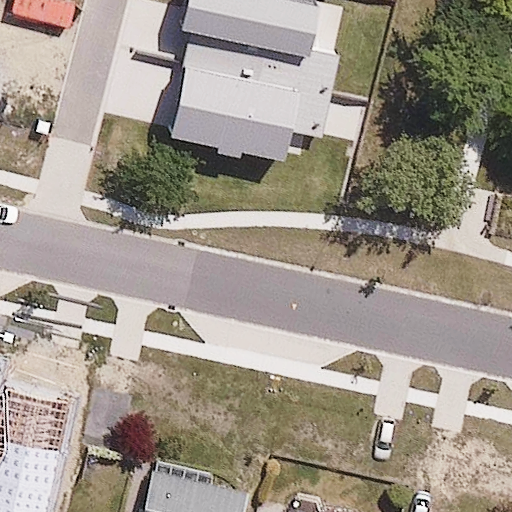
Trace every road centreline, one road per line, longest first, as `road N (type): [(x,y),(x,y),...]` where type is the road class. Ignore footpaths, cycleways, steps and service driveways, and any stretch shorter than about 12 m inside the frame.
road 1 (residential): [(511,346),(38,246)]
road 2 (residential): [(103,0),(38,246)]
